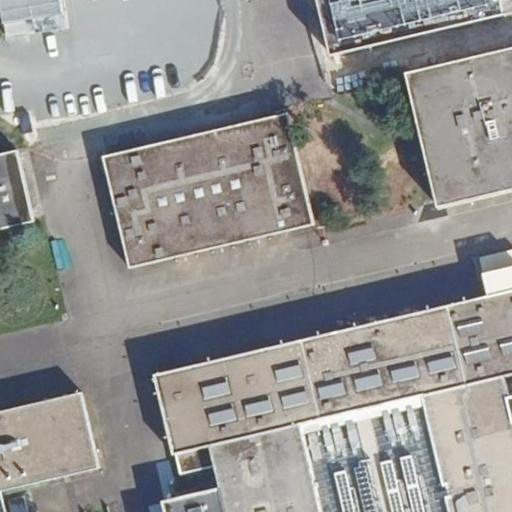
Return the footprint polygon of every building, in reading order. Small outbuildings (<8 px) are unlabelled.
[(317,0),(331,57),(506,16),(501,0),(317,0)] [(438,208),(511,190),(511,48),(406,73),(438,208)] [(129,269),(315,225),(289,113),(103,157),(129,269)] [(0,229),(35,222),(19,150),(0,154),(0,229)] [(511,248),(481,256),(490,296),(511,290),(511,248)] [(425,396),(505,377),(511,375),(511,290),(490,296),(154,375),(174,455),(211,447),(302,426),(425,396)] [(511,511),(511,404),(511,401),(505,377),(425,396),(451,511),(511,511)] [(0,492),(2,492),(100,469),(82,393),(0,412),(0,492)] [(451,511),(425,396),(302,426),(322,511),(451,511)] [(322,511),(302,426),(211,447),(221,489),(148,507),(148,511),(322,511)] [(26,511),(23,499),(9,502),(11,511),(26,511)]
